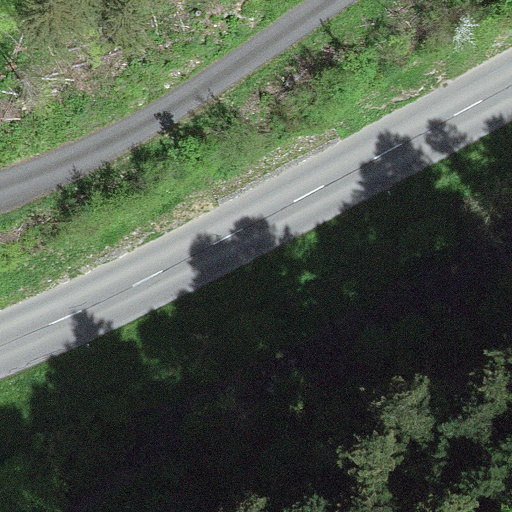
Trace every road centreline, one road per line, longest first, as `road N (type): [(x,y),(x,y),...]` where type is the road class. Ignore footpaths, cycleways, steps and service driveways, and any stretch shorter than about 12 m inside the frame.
road 1 (secondary): [(511,82),(105,298),(0,343)]
road 2 (residential): [(330,0),(161,118),(0,186)]
